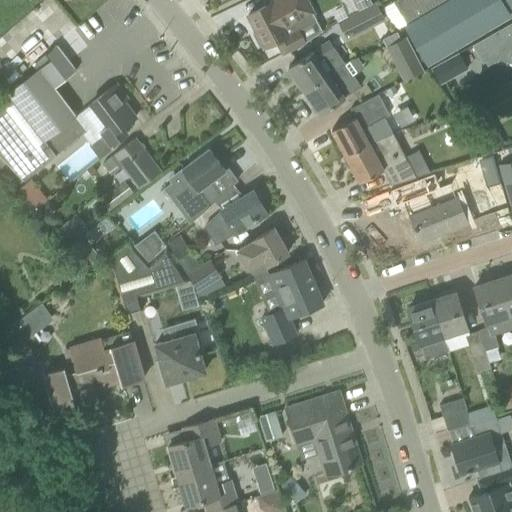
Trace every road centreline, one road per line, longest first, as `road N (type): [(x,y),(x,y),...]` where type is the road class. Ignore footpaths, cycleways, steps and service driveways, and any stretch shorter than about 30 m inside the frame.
road 1 (residential): [(352,296),(307,201),(155,0)]
road 2 (residential): [(138,511),(124,456),(138,429),(378,363)]
road 3 (residential): [(352,296),(511,244)]
road 4 (residential): [(426,511),(378,363)]
